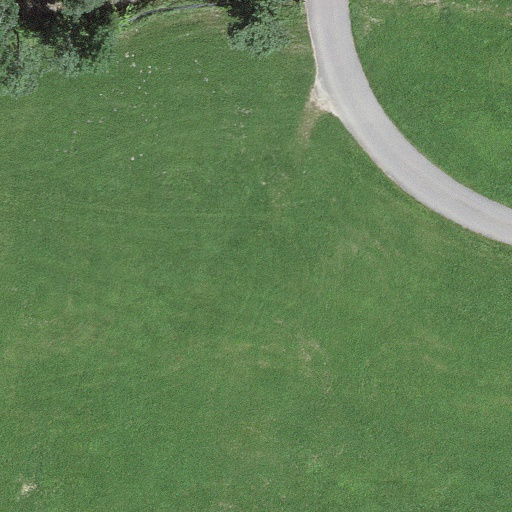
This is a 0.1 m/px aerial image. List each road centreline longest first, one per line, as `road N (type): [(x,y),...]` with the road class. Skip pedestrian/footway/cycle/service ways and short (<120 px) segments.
road 1 (track): [(105,511),(155,438),(340,77)]
road 2 (unclassified): [(511,228),(441,196),(399,165),(363,122),(340,77),(327,0)]
